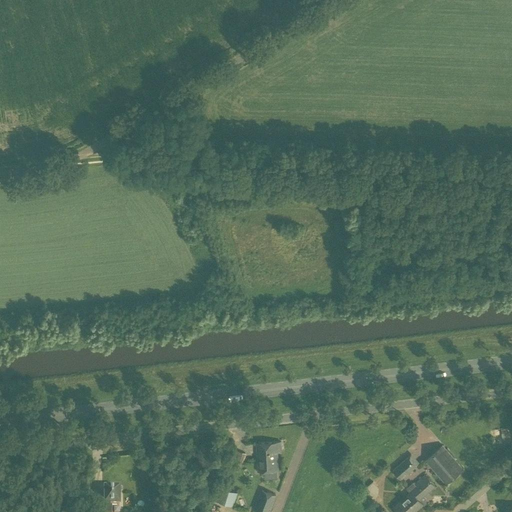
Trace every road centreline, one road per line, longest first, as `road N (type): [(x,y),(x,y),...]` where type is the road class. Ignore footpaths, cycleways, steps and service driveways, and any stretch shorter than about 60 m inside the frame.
road 1 (primary): [(511,363),(0,423)]
road 2 (unclassified): [(511,393),(0,450)]
road 3 (track): [(511,169),(81,153)]
road 4 (unclassified): [(0,172),(57,164),(97,145),(328,0)]
